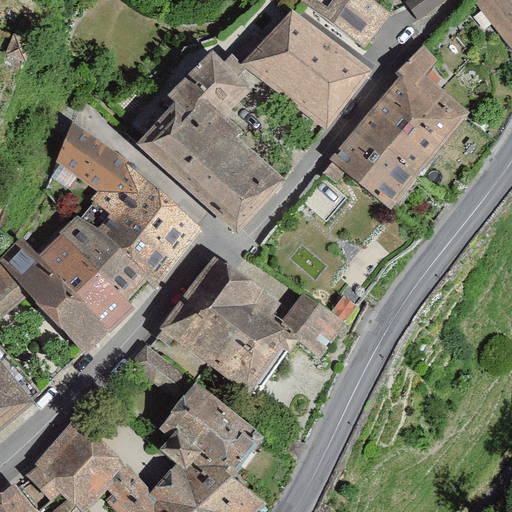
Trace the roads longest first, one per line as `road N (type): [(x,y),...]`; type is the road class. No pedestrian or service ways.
road 1 (secondary): [(293,511),(399,310),(511,159)]
road 2 (unknown): [(213,243),(441,3)]
road 3 (residential): [(0,458),(76,390),(213,243)]
road 4 (residential): [(77,118),(213,243)]
